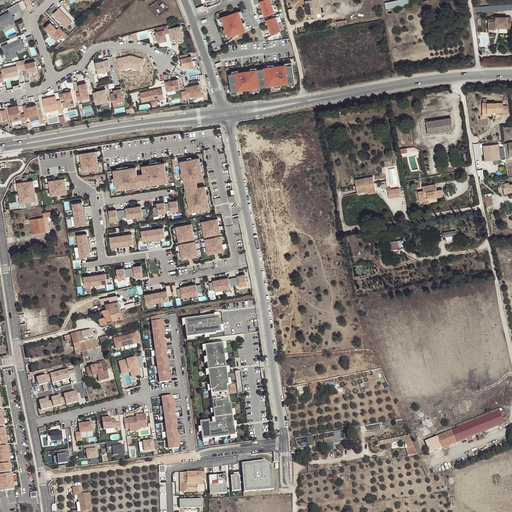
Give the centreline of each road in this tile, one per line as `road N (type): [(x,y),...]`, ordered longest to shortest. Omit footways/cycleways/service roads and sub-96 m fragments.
road 1 (residential): [(226,117),(284,444)]
road 2 (secondary): [(0,149),(226,117)]
road 3 (secondary): [(225,110),(0,145)]
road 4 (residential): [(460,76),(490,247)]
road 5 (residential): [(32,422),(183,390)]
road 6 (residential): [(167,59),(144,45),(102,44),(81,66),(51,79)]
road 7 (residential): [(0,226),(19,356)]
road 8 (secondary): [(460,76),(339,95)]
road 9 (residential): [(170,511),(172,468),(245,455)]
